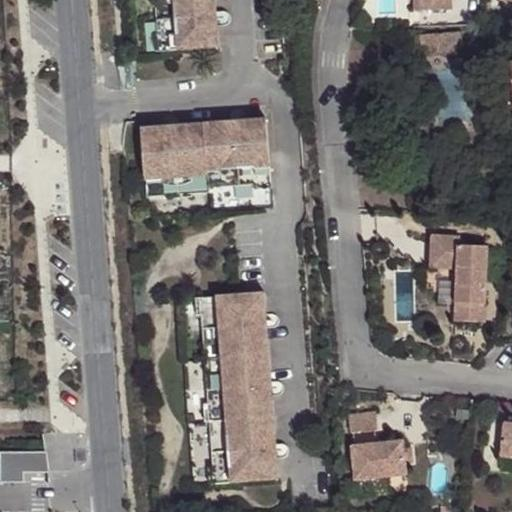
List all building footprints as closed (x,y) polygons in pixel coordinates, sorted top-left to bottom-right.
[(156,0),(160,52),(217,48),(216,26),(224,25),(227,21),(227,16),(224,11),(215,12),(214,0),(156,0)] [(417,0),(418,16),(454,14),(453,0),(417,0)] [(422,40),(422,62),(465,62),(465,40),(422,40)] [(149,202),(166,201),(166,193),(210,191),(254,189),(254,194),(272,193),(268,124),(254,126),(254,128),(248,128),(248,118),(247,117),(240,116),(233,118),(234,128),(224,129),(224,127),(192,129),(192,131),(179,132),(178,122),(172,120),(165,122),(166,133),(160,134),(160,131),(145,132),(149,202)] [(166,193),(166,201),(167,203),(192,201),(192,199),(211,197),(210,191),(166,193)] [(429,239),(428,270),(455,272),(452,326),(481,326),(485,250),(457,248),(458,240),(429,239)] [(205,472),(206,489),(275,485),(274,464),(281,463),(283,462),(284,455),(281,450),(271,450),(270,439),(272,439),(271,406),(268,406),(268,400),(278,401),(278,400),(280,393),(277,387),(267,387),(266,376),(268,375),(266,345),(264,345),(263,334),(274,333),(274,332),(275,325),(273,318),(265,320),(264,299),(194,303),(196,321),(201,320),(206,409),(201,409),(202,426),(207,427),(210,471),(205,472)] [(372,417),(347,420),(349,437),(374,435),(372,417)] [(511,426),(503,426),(500,459),(511,460),(511,426)] [(400,447),(350,452),(353,486),(404,482),(403,469),(401,453),(400,447)] [(42,451),(0,451),(0,481),(20,481),(20,472),(44,472),(42,451)] [(401,453),(403,469),(409,468),(410,467),(408,454),(407,453),(401,453)]
